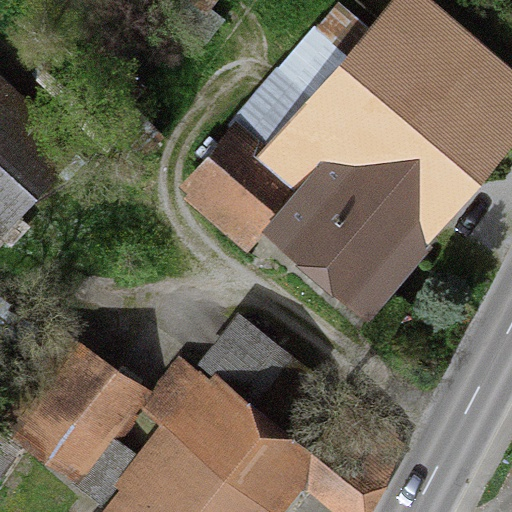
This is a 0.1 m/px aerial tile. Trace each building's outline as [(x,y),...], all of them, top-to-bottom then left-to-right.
[(365,297),(511,121),(511,71),(428,0),(399,0),(285,135),(250,106),(188,179),(247,230),(291,178),(282,170),(297,153),(324,177),(282,225),(365,297)] [(0,223),(66,151),(0,91),(0,223)] [(309,368),(243,317),(205,366),(270,418),(309,368)] [(0,399),(29,419),(19,434),(111,491),(139,457),(107,432),(137,390),(78,350),(58,379),(24,355),(0,398),(0,399)] [(245,511),(296,449),(180,356),(141,404),(190,447),(137,511),(245,511)] [(357,511),(362,511),(399,449),(341,400),(317,434),(326,440),(306,469),(357,511)]
